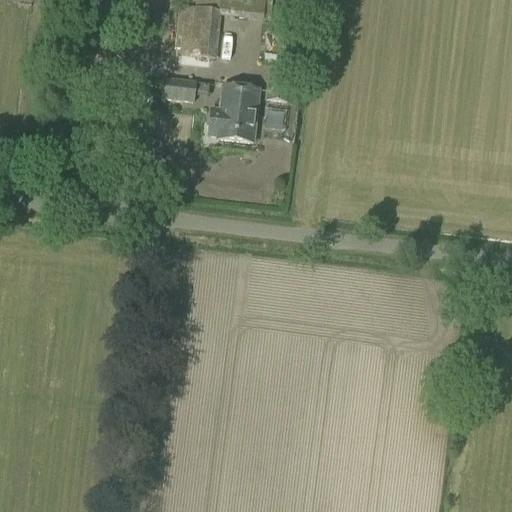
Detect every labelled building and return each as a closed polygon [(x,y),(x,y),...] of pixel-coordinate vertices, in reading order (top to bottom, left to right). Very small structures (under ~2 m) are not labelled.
[(271,0),(186,0),(185,10),(178,9),(173,57),(215,62),(219,19),(262,24),(262,22),(269,23),(271,0)] [(144,15),(143,32),(161,33),(162,16),(144,15)] [(92,109),(95,74),(55,70),(52,105),(92,109)] [(286,107),(290,73),(269,71),(265,104),(286,107)] [(193,107),(195,86),(162,82),(160,103),(193,107)] [(253,147),(259,92),(221,88),(219,112),(210,111),(207,139),(216,140),(216,143),(253,147)]
